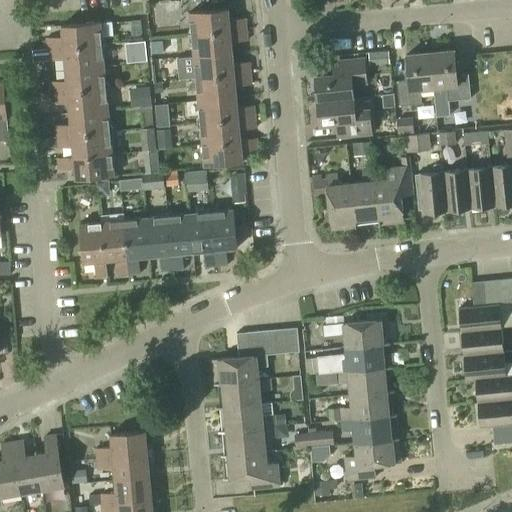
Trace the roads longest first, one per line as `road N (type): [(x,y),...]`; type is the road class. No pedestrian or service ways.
road 1 (residential): [(301,273),(277,35)]
road 2 (residential): [(440,490),(424,254)]
road 3 (residential): [(277,35),(511,10)]
road 4 (residential): [(59,385),(38,196)]
road 5 (residential): [(197,511),(182,331)]
road 6 (residential): [(59,385),(182,331)]
road 7 (residential): [(182,331),(301,273)]
road 8 (residential): [(301,273),(424,254)]
